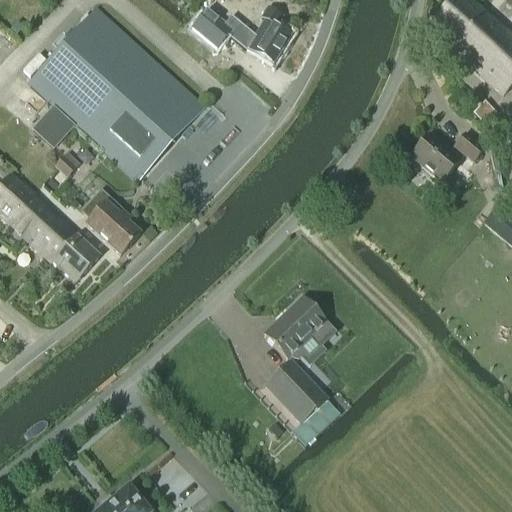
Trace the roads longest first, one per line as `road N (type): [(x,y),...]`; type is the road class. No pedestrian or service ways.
road 1 (unclassified): [(0,481),(139,372),(328,184),(389,94),(417,0)]
road 2 (unclassified): [(0,381),(228,178),(307,75),(332,0)]
